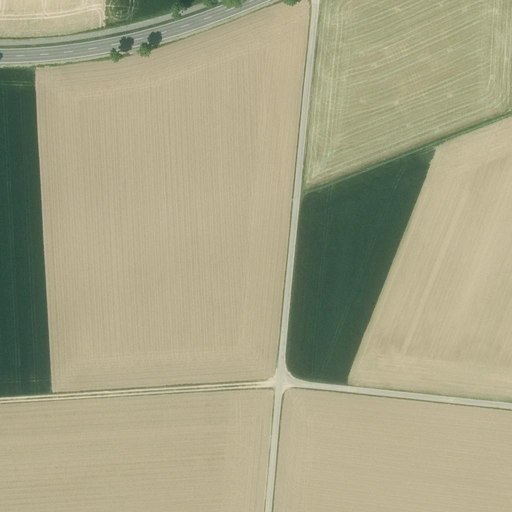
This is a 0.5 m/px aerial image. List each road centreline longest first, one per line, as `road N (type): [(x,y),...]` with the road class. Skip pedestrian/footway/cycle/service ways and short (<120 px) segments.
road 1 (track): [(279,384),(0,401)]
road 2 (secondary): [(0,56),(117,44),(254,0)]
road 3 (track): [(297,194),(511,113)]
road 4 (track): [(279,384),(267,511)]
